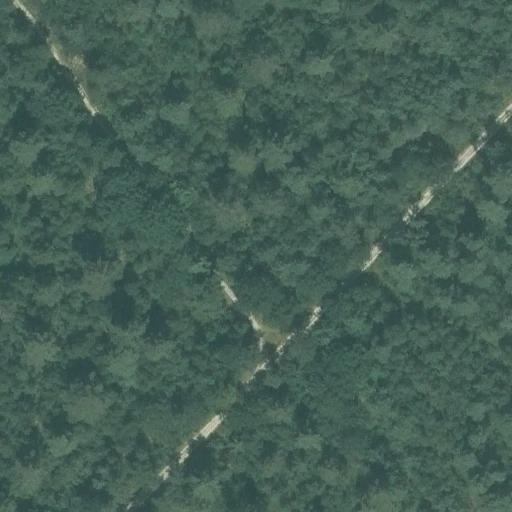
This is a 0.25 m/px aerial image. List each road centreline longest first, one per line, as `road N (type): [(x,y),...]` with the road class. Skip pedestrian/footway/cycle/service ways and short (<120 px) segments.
road 1 (track): [(126,511),(511,105)]
road 2 (track): [(273,355),(14,0)]
